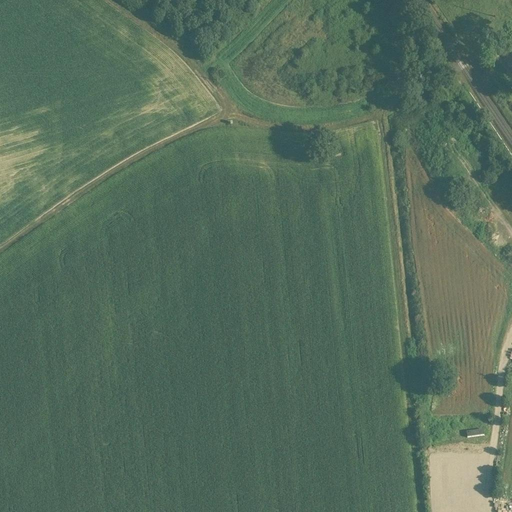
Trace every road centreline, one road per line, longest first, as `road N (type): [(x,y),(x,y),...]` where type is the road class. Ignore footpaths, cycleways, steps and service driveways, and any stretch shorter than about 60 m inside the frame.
road 1 (track): [(110,0),(179,48),(246,120),(287,131),(333,129),(377,113),(473,59)]
road 2 (track): [(377,113),(421,511)]
road 3 (track): [(246,120),(180,132),(0,252)]
